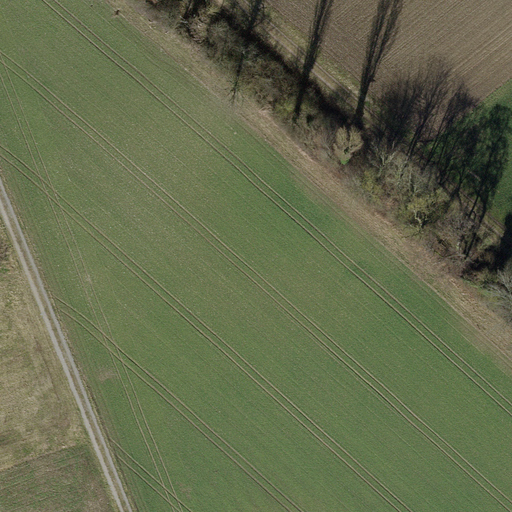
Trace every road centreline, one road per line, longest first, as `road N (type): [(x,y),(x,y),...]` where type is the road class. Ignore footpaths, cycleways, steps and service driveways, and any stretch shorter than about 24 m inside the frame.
road 1 (track): [(240,0),(511,238)]
road 2 (track): [(127,511),(0,193)]
